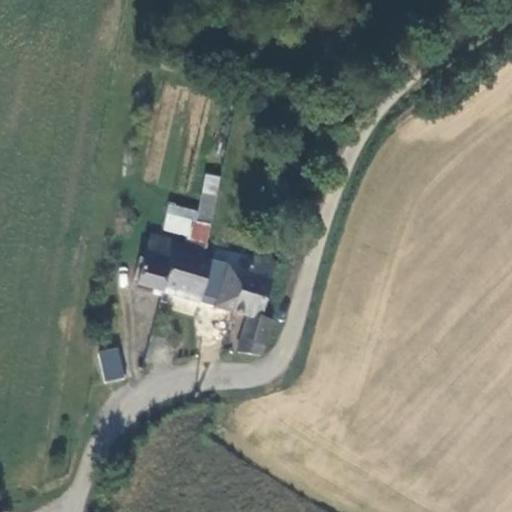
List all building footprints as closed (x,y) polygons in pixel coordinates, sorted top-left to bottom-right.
[(191,233),(191,235),(212,238),(215,220),(170,214),(167,227),(191,233)] [(146,281),(171,289),(185,250),(208,257),(212,238),(191,235),(190,241),(159,234),(146,281)] [(216,260),(208,257),(185,250),(171,289),(204,300),(216,262),(216,260)] [(283,264),(257,256),(252,270),(279,278),(283,264)] [(204,300),(222,306),(234,268),(216,262),(204,300)] [(222,306),(241,311),(252,270),(235,265),(234,268),(222,306)] [(247,337),(265,343),(274,319),(270,316),(279,278),(252,270),(241,311),(254,314),(247,337)] [(104,366),(100,384),(127,380),(123,362),(104,366)]
